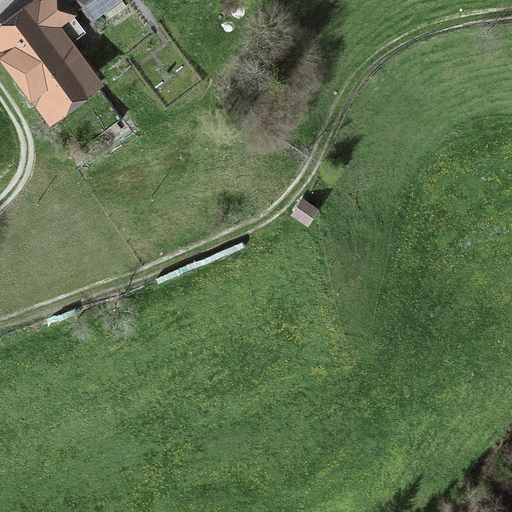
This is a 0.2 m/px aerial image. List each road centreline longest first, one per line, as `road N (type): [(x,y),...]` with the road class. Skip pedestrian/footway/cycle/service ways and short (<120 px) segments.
road 1 (track): [(511,12),(416,33),(371,60),(298,185),(253,225),(0,326)]
road 2 (track): [(0,85),(27,142),(17,184),(0,204)]
